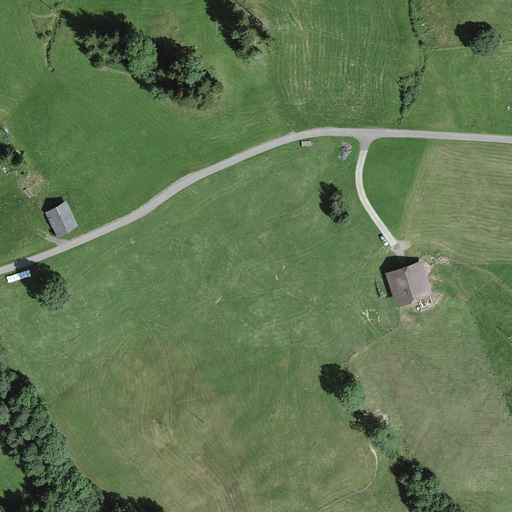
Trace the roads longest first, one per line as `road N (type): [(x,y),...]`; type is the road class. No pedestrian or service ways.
road 1 (track): [(0,270),(123,221),(188,181),(293,137),(339,131),(511,139)]
road 2 (track): [(368,132),(358,178),(393,242)]
